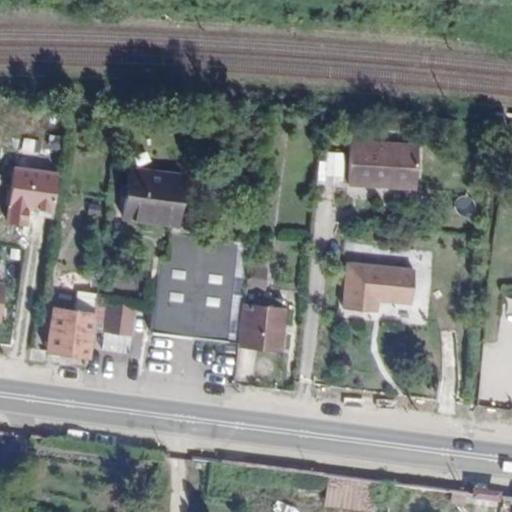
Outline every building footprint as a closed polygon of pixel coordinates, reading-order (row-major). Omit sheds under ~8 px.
[(414,190),(417,149),(348,145),(344,185),(414,190)] [(345,177),(346,153),(326,152),(325,175),(345,177)] [(174,223),(180,176),(128,171),(122,218),(174,223)] [(167,261),(233,268),(235,242),(170,236),(167,261)] [(235,242),(233,268),(247,269),(250,244),(235,242)] [(161,323),(167,261),(158,260),(152,322),(161,323)] [(161,323),(152,322),(151,333),(183,338),(215,341),(225,342),(230,303),(233,268),(167,261),(161,323)] [(408,305),(412,273),(345,264),(340,309),(372,314),(374,300),(408,305)] [(245,289),(247,269),(233,268),(230,303),(243,306),(245,289)] [(247,269),(245,289),(258,290),(260,270),(247,269)] [(0,279),(0,320),(7,321),(9,280),(0,279)] [(110,318),(111,305),(95,303),(93,316),(110,318)] [(136,320),(137,308),(111,305),(110,318),(136,320)] [(238,344),(283,350),(287,312),(243,306),(238,344)] [(52,312),(46,354),(88,359),(91,337),(93,316),(52,312)] [(93,316),(91,337),(107,339),(110,318),(93,316)] [(136,320),(110,318),(107,339),(133,341),(136,320)] [(131,358),(133,341),(107,339),(105,355),(131,358)] [(88,359),(46,354),(45,364),(87,369),(88,359)] [(321,511),(327,476),(266,468),(261,506),(302,511),(321,511)] [(326,503),(347,507),(350,485),(329,482),(326,503)]
